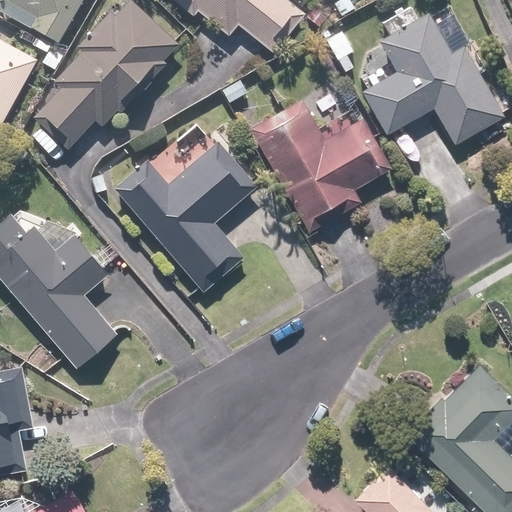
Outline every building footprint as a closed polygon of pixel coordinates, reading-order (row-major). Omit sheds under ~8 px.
[(0,10),(61,42),(82,0),(3,0),(0,7),(0,10)] [(122,101),(179,42),(136,0),(128,0),(115,13),(107,6),(75,39),(84,47),(52,80),(59,86),(30,116),(67,152),(97,121),(104,128),(108,123),(118,133),(130,120),(123,112),(128,107),(122,101)] [(307,14),(289,0),(180,0),(229,40),(240,26),(275,54),(307,14)] [(448,50),(425,9),(376,36),(394,69),(357,89),(383,135),(433,108),(453,144),(506,115),(464,41),(448,50)] [(0,124),(37,58),(15,46),(20,36),(0,25),(0,124)] [(297,97),(249,122),(304,233),(363,204),(355,189),(390,172),(362,115),(317,137),(297,97)] [(148,160),(116,187),(201,290),(244,255),(215,221),(257,186),(221,143),(170,186),(148,160)] [(9,208),(0,215),(0,280),(77,370),(119,333),(87,296),(110,276),(73,233),(57,247),(35,221),(26,229),(9,208)] [(511,511),(511,388),(483,361),(448,398),(443,394),(405,435),(486,511),(511,511)] [(0,476),(24,473),(17,433),(35,429),(24,365),(0,369),(0,476)] [(433,511),(388,463),(350,499),(362,511),(433,511)] [(0,511),(82,511),(73,493),(38,511),(28,511),(20,496),(0,506),(0,511)]
